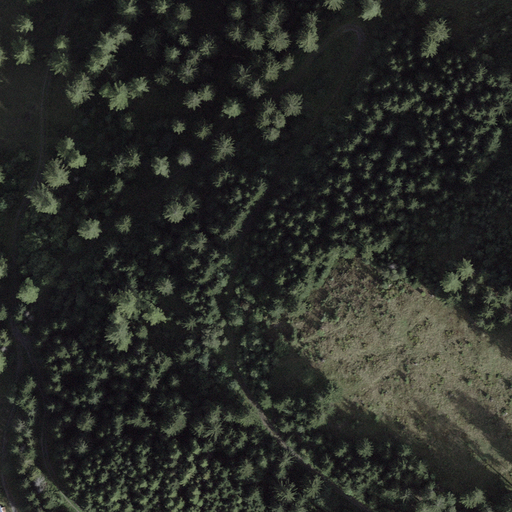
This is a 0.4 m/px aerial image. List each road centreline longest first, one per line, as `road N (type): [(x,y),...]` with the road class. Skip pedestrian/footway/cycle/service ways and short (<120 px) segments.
road 1 (track): [(370,511),(313,473),(275,434),(237,362),(232,317),(233,271),(247,235),(340,85),(365,35),(361,27),(338,32),(288,85),(128,206),(71,260),(35,334),(24,340),(12,324),(13,269),(43,150),(54,39),(69,0)]
road 2 (track): [(24,340),(46,403),(43,446),(54,479),(88,511)]
road 3 (track): [(24,340),(0,478)]
